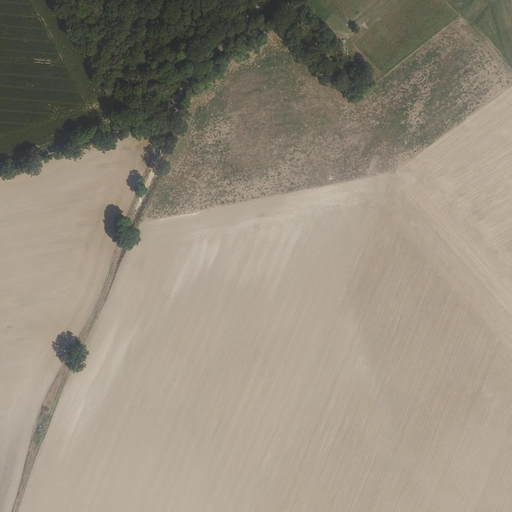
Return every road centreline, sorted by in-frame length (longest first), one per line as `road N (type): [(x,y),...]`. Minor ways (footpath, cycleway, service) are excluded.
road 1 (track): [(12,511),(82,335),(154,185),(188,83)]
road 2 (unclassified): [(0,168),(136,124),(271,0)]
